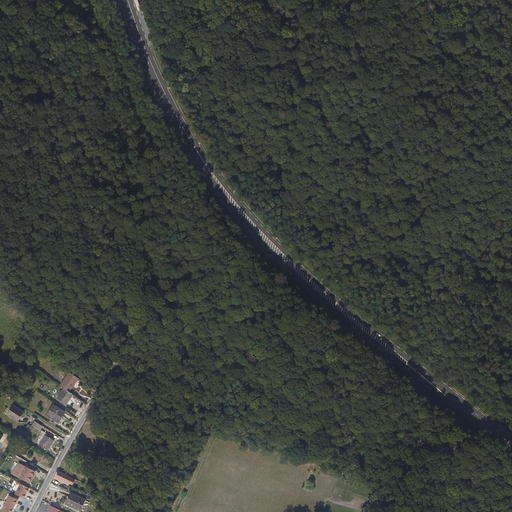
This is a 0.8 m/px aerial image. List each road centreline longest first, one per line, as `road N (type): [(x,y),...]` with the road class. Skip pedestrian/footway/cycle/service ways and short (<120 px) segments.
road 1 (primary): [(124,0),(165,99),(257,231),(325,302),(511,447)]
road 2 (track): [(85,0),(165,157),(157,248),(115,358),(78,423)]
